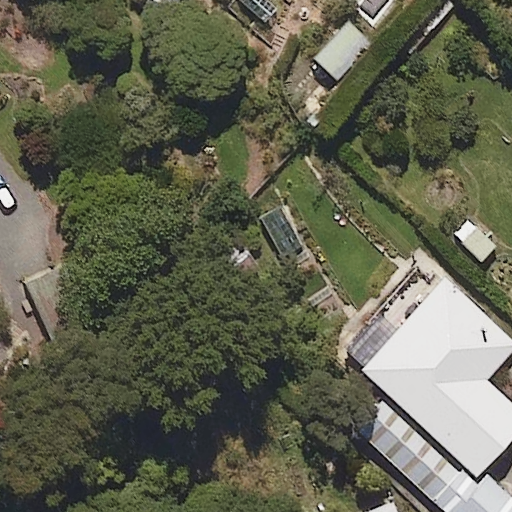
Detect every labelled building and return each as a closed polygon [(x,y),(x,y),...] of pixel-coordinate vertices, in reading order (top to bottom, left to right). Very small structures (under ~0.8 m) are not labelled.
[(329,71),(363,33),(348,19),(314,57),(329,71)] [(301,109),(331,79),(311,59),(281,89),(301,109)] [(499,251),(470,218),(452,234),(482,266),(499,251)] [(263,267),(241,235),(214,253),(236,285),(263,267)] [(511,350),(511,343),(421,259),(336,350),(385,396),(355,428),(444,511),(511,511),(511,501),(481,472),(511,439),(511,403),(486,379),(511,350)] [(95,327),(65,260),(24,278),(54,345),(95,327)] [(394,511),(390,502),(365,511),(394,511)]
